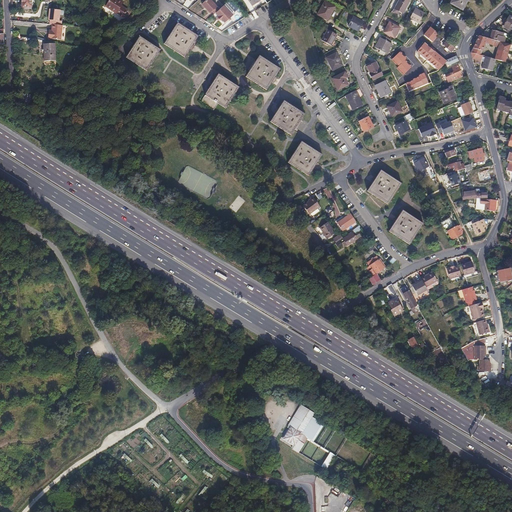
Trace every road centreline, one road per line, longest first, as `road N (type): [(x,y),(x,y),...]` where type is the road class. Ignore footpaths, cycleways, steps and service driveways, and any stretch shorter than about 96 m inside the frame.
road 1 (motorway): [(511,449),(0,136)]
road 2 (motorway): [(0,159),(511,471)]
road 3 (residential): [(166,407),(410,268)]
road 4 (unclassified): [(0,214),(48,240),(123,367),(166,407)]
road 5 (unclassified): [(166,407),(228,468),(307,487),(312,511)]
road 6 (residential): [(259,22),(360,162)]
road 7 (residential): [(387,0),(356,68),(388,133)]
road 8 (residential): [(360,162),(488,131)]
road 9 (residential): [(484,247),(504,206),(488,131)]
road 10 (residential): [(345,172),(345,188),(410,268)]
